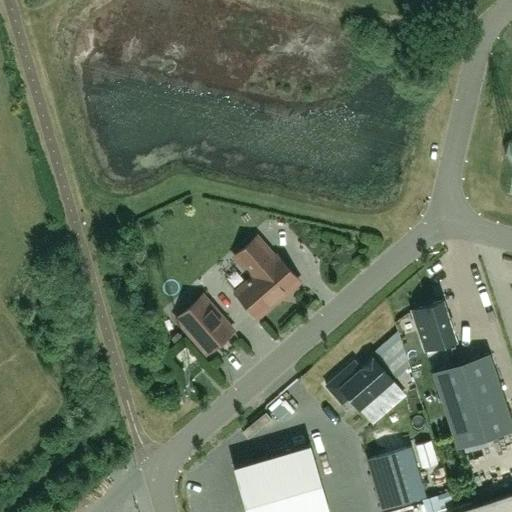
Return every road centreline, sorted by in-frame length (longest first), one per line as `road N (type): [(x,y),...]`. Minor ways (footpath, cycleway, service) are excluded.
road 1 (unclassified): [(161,511),(149,472),(436,223)]
road 2 (unclassified): [(436,223),(478,50),(490,23),(511,3)]
